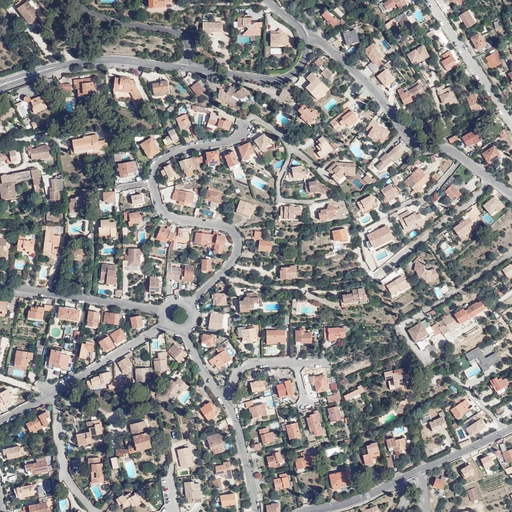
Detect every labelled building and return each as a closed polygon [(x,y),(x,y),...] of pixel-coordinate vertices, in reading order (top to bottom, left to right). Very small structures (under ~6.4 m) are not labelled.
[(20,0),(16,3),(18,7),(17,7),(29,24),(38,18),(35,15),(37,14),(35,11),(37,10),(33,6),(32,7),(27,0),(22,4),(20,0)] [(389,0),(383,4),(382,3),(379,5),(384,12),(397,4),(399,8),(407,4),(403,0),(389,0)] [(314,15),(309,9),(303,13),(308,20),(314,15)] [(468,10),(460,15),(468,28),(476,23),(468,10)] [(339,20),(335,17),(334,19),(330,14),(326,11),(322,15),(334,26),(339,20)] [(434,16),(431,11),(425,15),(428,19),(434,16)] [(403,12),(392,19),(394,22),(399,20),(408,35),(415,31),(406,14),(405,15),(403,12)] [(244,33),(257,33),(256,22),(255,22),(252,25),(249,22),(250,22),(253,18),(238,18),(238,27),(244,28),(246,26),(249,29),(244,33)] [(222,35),(223,22),(203,21),(202,32),(213,32),(213,35),(222,35)] [(389,21),(382,25),(386,29),(392,25),(389,21)] [(357,41),(353,28),(342,32),(346,44),(357,41)] [(271,45),(278,45),(278,43),(284,43),(284,45),(289,45),(289,47),(293,47),(293,40),(289,40),(289,38),(288,38),(288,37),(282,30),(277,35),(271,35),(271,45)] [(486,45),(479,34),(471,38),(478,50),(486,45)] [(368,65),(373,72),(379,68),(375,64),(380,59),(382,58),(372,45),(364,51),(372,62),(368,65)] [(408,53),(415,61),(417,59),(426,54),(421,46),(408,53)] [(457,65),(452,59),(448,52),(440,56),(441,57),(440,58),(440,59),(448,71),(457,65)] [(411,63),(415,61),(408,53),(406,54),(411,63)] [(503,62),(498,54),(487,60),(489,63),(488,64),(491,69),(503,62)] [(329,78),(332,74),(326,69),(323,65),(325,62),(320,57),(314,63),(323,72),(324,73),(329,78)] [(375,64),(379,68),(381,66),(383,65),(384,64),(380,59),(375,64)] [(459,70),(468,66),(465,62),(457,67),(459,70)] [(315,63),(309,68),(316,75),(320,72),(317,69),(319,68),(315,63)] [(465,79),(473,74),(468,66),(460,72),(465,79)] [(384,86),(395,80),(387,67),(376,74),(384,86)] [(323,92),(327,88),(312,72),(305,78),(310,83),(306,87),(309,90),(308,91),(314,97),(321,89),(323,92)] [(137,106),(144,103),(132,79),(128,79),(129,77),(120,76),(120,78),(114,77),(113,90),(130,92),(137,106)] [(77,88),(78,96),(83,95),(83,94),(93,93),(92,78),(77,80),(77,86),(79,86),(79,88),(77,88)] [(154,96),(169,94),(167,80),(159,81),(159,83),(152,84),(154,96)] [(198,97),(205,91),(197,81),(190,87),(198,97)] [(182,94),(186,91),(181,83),(177,86),(182,94)] [(238,99),(247,91),(237,85),(233,84),(231,87),(229,86),(226,90),(228,92),(227,94),(225,92),(224,92),(218,92),(217,98),(221,98),(221,101),(225,101),(225,103),(228,104),(234,104),(234,107),(239,108),(239,101),(237,100),(238,99)] [(420,84),(408,91),(404,93),(402,88),(397,90),(404,105),(412,101),(412,99),(425,92),(420,84)] [(442,104),(449,101),(456,99),(452,91),(451,91),(449,87),(437,92),(438,96),(439,96),(442,104)] [(328,89),(327,88),(323,92),(321,89),(314,97),(317,100),(328,89)] [(288,101),(292,95),(282,90),(279,95),(288,101)] [(249,92),(247,91),(238,99),(239,100),(249,92)] [(34,112),(46,106),(41,95),(31,100),(30,97),(28,96),(26,95),(24,96),(23,98),(24,100),(26,101),(29,102),(34,112)] [(472,112),(480,109),(475,97),(472,99),(471,95),(466,97),(472,112)] [(511,101),(508,96),(502,99),(506,105),(511,101)] [(306,106),(311,102),(308,99),(304,103),(300,106),(301,107),(298,111),(301,114),(299,116),(305,122),(304,122),(310,128),(315,123),(313,120),(317,117),(306,106)] [(21,117),(27,115),(22,102),(16,104),(21,117)] [(0,111),(0,116),(1,120),(13,113),(10,107),(0,111)] [(345,123),(355,115),(349,107),(330,122),(333,127),(339,122),(341,124),(342,126),(345,123)] [(228,130),(231,122),(225,120),(224,122),(220,120),(221,117),(218,115),(218,116),(213,115),(213,114),(210,113),(209,115),(210,116),(207,124),(217,129),(218,126),(228,130)] [(180,130),(185,127),(185,125),(190,123),(186,114),(175,118),(180,130)] [(358,119),(355,115),(345,123),(349,127),(358,119)] [(170,116),(163,123),(164,129),(172,120),(170,116)] [(372,119),(366,129),(370,132),(369,134),(374,138),(376,136),(380,138),(384,140),(389,132),(385,128),(384,129),(383,131),(381,129),(382,127),(378,125),(379,123),(372,119)] [(31,122),(33,128),(40,125),(37,120),(31,122)] [(179,139),(173,128),(168,131),(169,134),(165,137),(161,139),(166,147),(173,143),(173,142),(179,139)] [(479,142),(473,132),(463,139),(467,146),(472,143),(474,145),(479,142)] [(106,148),(105,141),(98,142),(97,134),(83,137),(83,138),(72,140),(73,148),(69,149),(70,155),(86,153),(86,156),(95,154),(94,150),(99,149),(106,148)] [(252,147),(257,153),(261,150),(266,146),(270,143),(263,134),(254,140),(255,142),(256,144),(252,147)] [(446,140),(450,143),(458,139),(456,135),(446,140)] [(322,149),(319,151),(317,153),(321,158),(333,150),(322,136),(315,141),(318,144),(322,149)] [(159,151),(151,137),(140,143),(149,158),(159,151)] [(243,157),(253,153),(249,143),(238,147),(242,156),(243,157)] [(31,155),(32,159),(41,158),(41,154),(42,154),(43,157),(50,156),(48,145),(41,146),(41,147),(37,148),(37,149),(28,150),(29,155),(31,155)] [(395,162),(402,156),(400,153),(403,150),(398,145),(395,147),(391,151),(388,155),(392,160),(395,162)] [(499,156),(493,146),(482,154),(488,163),(499,156)] [(7,160),(8,164),(12,163),(12,162),(17,161),(15,150),(10,151),(11,156),(6,156),(7,160)] [(207,163),(218,162),(217,151),(206,152),(207,163)] [(233,151),(224,155),(229,167),(238,164),(233,151)] [(246,161),(248,160),(249,160),(250,158),(249,156),(251,156),(252,155),(253,154),(253,153),(243,157),(242,156),(241,156),(243,161),(244,161),(246,161)] [(376,166),(381,170),(392,160),(388,155),(386,153),(380,159),(382,161),(380,164),(379,163),(376,166)] [(196,155),(191,158),(195,165),(196,168),(201,165),(200,164),(197,158),(196,155)] [(325,166),(340,158),(339,156),(324,164),(325,166)] [(181,179),(183,183),(184,183),(188,182),(194,180),(192,175),(193,174),(192,171),(191,167),(195,165),(191,158),(187,159),(187,158),(179,162),(182,170),(183,169),(186,177),(181,179)] [(121,177),(136,176),(134,162),(119,163),(121,177)] [(339,178),(342,175),(344,173),(344,176),(354,176),(355,164),(336,163),(327,170),(330,173),(332,172),(333,171),(335,173),(334,174),(331,176),(337,182),(340,179),(339,178)] [(167,174),(170,182),(180,178),(175,166),(172,168),(170,164),(163,167),(164,169),(161,170),(163,176),(167,174)] [(306,176),(305,171),(301,171),(301,170),(301,166),(291,167),(292,172),(289,172),(290,180),(297,179),(297,177),(302,176),(306,176)] [(0,186),(1,195),(0,195),(0,199),(15,198),(13,185),(33,182),(35,194),(39,194),(39,188),(39,183),(36,169),(12,173),(12,174),(0,175),(0,186)] [(415,191),(428,180),(419,169),(404,182),(408,187),(410,185),(415,191)] [(369,184),(371,181),(373,179),(367,175),(363,179),(369,184)] [(451,182),(453,184),(457,180),(451,176),(441,188),(444,191),(444,192),(453,202),(461,194),(452,185),(450,183),(451,182)] [(50,188),(51,200),(59,200),(59,191),(64,190),(63,189),(62,179),(57,179),(52,180),(53,188),(50,188)] [(328,193),(326,186),(325,186),(323,186),(322,185),(316,183),(316,180),(309,182),(309,184),(305,185),(306,192),(310,191),(310,192),(315,191),(315,189),(317,189),(317,191),(324,193),(328,193)] [(395,197),(394,196),(392,193),(394,191),(395,191),(397,190),(395,187),(393,188),(390,184),(383,188),(382,187),(379,188),(381,190),(380,190),(388,202),(395,197)] [(221,191),(209,187),(205,199),(220,204),(223,195),(220,194),(221,191)] [(189,203),(193,203),(195,193),(176,190),(175,194),(174,194),(173,200),(180,201),(186,202),(189,203)] [(114,191),(102,191),(103,202),(115,201),(114,191)] [(142,193),(131,194),(132,204),(143,203),(142,193)] [(363,214),(378,206),(376,203),(375,203),(371,195),(357,203),(363,214)] [(495,195),(483,205),(490,214),(495,210),(498,213),(505,207),(495,195)] [(89,206),(89,204),(87,205),(87,196),(76,197),(76,198),(71,199),(71,203),(70,203),(69,203),(70,206),(71,206),(71,211),(75,214),(84,213),(85,211),(87,212),(87,211),(89,206)] [(255,205),(240,200),(237,211),(249,215),(251,211),(253,211),(255,205)] [(327,209),(321,210),(321,213),(319,213),(320,220),(328,218),(327,216),(333,215),(335,215),(337,209),(338,208),(337,207),(328,204),(327,209)] [(289,215),(293,215),(293,213),(296,213),(296,214),(301,214),(301,207),(296,207),(296,208),(293,208),(293,207),(293,206),(289,206),(289,207),(284,206),(284,207),(281,207),(280,216),(284,216),(284,217),(289,217),(289,215)] [(130,220),(131,222),(129,222),(130,226),(133,225),(133,223),(141,222),(140,212),(130,213),(129,211),(124,212),(125,220),(130,220)] [(413,225),(417,223),(419,226),(424,223),(419,214),(414,217),(413,214),(412,215),(409,211),(398,216),(404,227),(408,225),(409,227),(413,225)] [(464,234),(471,229),(470,227),(474,224),(470,218),(465,221),(464,219),(459,223),(460,224),(454,228),(460,237),(464,234)] [(110,232),(110,236),(116,236),(115,221),(109,222),(109,219),(101,220),(101,226),(99,226),(99,233),(110,232)] [(465,236),(477,228),(474,224),(470,227),(471,229),(464,234),(465,236)] [(387,225),(367,234),(369,241),(366,242),(368,248),(372,246),(373,249),(394,239),(387,225)] [(167,242),(168,240),(168,239),(172,240),(174,234),(175,233),(171,232),(171,231),(167,229),(162,227),(157,238),(161,240),(161,239),(167,242)] [(177,242),(188,243),(189,232),(186,231),(186,229),(178,228),(176,234),(173,241),(172,242),(169,249),(175,250),(176,250),(177,242)] [(348,240),(346,228),(332,231),(335,242),(342,240),(342,242),(348,240)] [(46,230),(44,248),(53,249),(52,252),(59,253),(61,236),(54,236),(54,231),(48,230),(46,230)] [(217,233),(213,232),(212,234),(210,244),(215,245),(213,252),(222,253),(225,237),(217,235),(217,233)] [(210,244),(212,234),(196,233),(195,243),(210,245),(210,244)] [(19,236),(17,248),(25,248),(25,251),(29,251),(29,254),(33,255),(34,244),(30,244),(30,241),(25,241),(26,236),(19,236)] [(258,250),(271,251),(272,244),(271,244),(272,242),(259,241),(258,250)] [(71,248),(71,259),(81,260),(81,262),(86,263),(87,257),(84,256),(82,256),(82,253),(82,249),(71,248)] [(128,265),(122,265),(122,270),(143,271),(143,265),(139,265),(140,255),(140,249),(128,249),(128,255),(125,255),(125,260),(128,260),(128,265)] [(370,252),(364,255),(371,271),(378,268),(370,252)] [(439,278),(435,268),(431,270),(431,271),(429,271),(427,271),(425,270),(424,268),(424,265),(425,263),(418,257),(413,263),(415,264),(414,271),(416,271),(419,278),(420,277),(426,282),(426,284),(439,278)] [(201,270),(206,270),(211,271),(211,259),(202,259),(201,270)] [(175,278),(181,279),(182,279),(182,276),(183,269),(183,268),(172,267),(172,263),(168,262),(167,277),(175,278)] [(290,263),(282,263),(283,268),(280,268),(281,279),(290,278),(290,277),(297,277),(296,266),(291,266),(290,263)] [(101,264),(100,279),(106,279),(106,281),(115,282),(116,276),(115,276),(116,266),(101,264)] [(511,264),(511,265),(508,267),(508,266),(502,270),(507,277),(511,273),(511,264)] [(182,280),(192,281),(194,267),(186,266),(185,270),(183,269),(182,276),(182,279),(182,280)] [(154,291),(156,292),(159,292),(159,287),(158,287),(159,278),(155,278),(155,277),(150,277),(150,284),(145,284),(145,291),(149,291),(149,293),(154,293),(154,291)] [(402,277),(387,286),(392,295),(400,290),(401,292),(409,287),(402,277)] [(444,294),(450,290),(451,290),(446,282),(439,286),(444,294)] [(344,307),(372,303),(370,294),(368,294),(367,292),(366,292),(366,288),(349,290),(350,294),(345,294),(345,296),(343,296),(344,307)] [(497,298),(505,293),(503,289),(495,294),(497,298)] [(260,309),(259,307),(255,307),(254,302),(259,301),(259,294),(255,294),(254,294),(253,291),(247,292),(247,296),(245,296),(244,298),(244,300),(239,300),(240,312),(250,311),(250,309),(260,309)] [(217,305),(226,305),(226,294),(214,294),(215,300),(217,300),(217,305)] [(459,322),(460,323),(485,308),(481,301),(477,303),(476,302),(469,307),(467,303),(464,305),(467,310),(465,311),(463,308),(454,313),(453,312),(442,318),(443,319),(448,328),(459,322)] [(44,307),(35,306),(35,307),(31,307),(30,310),(29,310),(27,317),(42,319),(44,310),(44,307)] [(58,313),(58,318),(78,321),(80,310),(59,307),(58,313)] [(87,326),(97,327),(99,312),(88,311),(87,320),(88,320),(87,326)] [(109,315),(104,315),(103,322),(119,325),(121,314),(109,312),(109,315)] [(223,315),(211,313),(208,331),(217,332),(217,329),(221,329),(223,315)] [(127,325),(128,328),(132,328),(143,326),(141,315),(130,317),(131,321),(126,322),(127,325)] [(426,319),(421,322),(422,324),(419,326),(420,327),(417,328),(416,327),(413,329),(412,327),(408,330),(415,343),(420,341),(420,342),(430,336),(429,335),(434,332),(426,319)] [(436,323),(441,331),(443,334),(449,330),(448,328),(443,319),(436,323)] [(431,326),(435,334),(441,331),(436,323),(431,326)] [(329,327),(325,327),(325,337),(329,337),(329,340),(337,340),(337,335),(340,335),(340,336),(344,337),(344,332),(348,332),(348,326),(344,325),(344,328),(329,328),(329,327)] [(245,327),(237,328),(238,337),(241,337),(242,343),(243,343),(243,344),(248,343),(248,342),(257,341),(255,328),(246,329),(245,327)] [(116,343),(125,337),(120,328),(111,334),(116,343)] [(310,343),(311,333),(304,333),(304,329),(299,328),(299,330),(295,330),(295,342),(300,342),(300,343),(310,343)] [(285,330),(266,331),(266,344),(272,344),(272,342),(280,342),(280,344),(285,343),(285,330)] [(214,336),(203,334),(201,343),(207,344),(206,346),(212,347),(214,336)] [(104,351),(113,345),(108,336),(99,342),(104,351)] [(42,354),(44,342),(37,341),(35,353),(42,354)] [(92,352),(93,343),(86,342),(85,344),(81,343),(79,357),(85,358),(85,357),(89,357),(90,352),(92,352)] [(181,364),(185,359),(183,358),(186,355),(175,344),(169,350),(171,353),(170,353),(181,364)] [(479,347),(466,355),(470,362),(475,359),(483,373),(490,369),(489,367),(500,361),(495,353),(485,359),(479,347)] [(53,362),(53,366),(66,369),(69,353),(64,352),(64,353),(60,353),(61,351),(51,348),(49,362),(53,362)] [(14,364),(26,366),(27,361),(30,361),(30,359),(32,359),(33,353),(28,352),(17,350),(14,364)] [(231,360),(225,350),(219,353),(209,360),(212,365),(215,364),(218,368),(226,362),(226,363),(231,360)] [(165,356),(164,352),(158,352),(158,358),(158,360),(154,361),(155,371),(169,369),(168,365),(166,365),(165,359),(165,356)] [(131,364),(126,357),(118,362),(123,370),(122,370),(124,374),(127,372),(127,371),(130,369),(128,366),(131,364)] [(151,375),(151,367),(135,368),(136,380),(133,380),(133,383),(144,381),(144,378),(148,378),(148,375),(151,375)] [(393,380),(394,386),(399,385),(398,383),(408,380),(406,368),(383,373),(384,379),(392,377),(393,380)] [(111,378),(110,372),(99,374),(99,376),(93,378),(93,379),(90,379),(90,380),(88,381),(90,388),(93,388),(93,385),(109,381),(109,378),(111,378)] [(316,391),(327,389),(324,375),(314,378),(313,375),(309,376),(310,383),(314,382),(316,391)] [(496,391),(508,384),(505,378),(503,379),(502,376),(499,377),(498,375),(490,380),(496,391)] [(180,386),(183,389),(185,390),(188,386),(177,378),(174,382),(172,381),(171,383),(169,382),(164,388),(167,391),(165,393),(171,398),(173,395),(180,386)] [(263,379),(249,382),(251,391),(256,390),(257,391),(265,389),(263,379)] [(287,395),(292,394),(289,380),(283,381),(284,384),(276,386),(279,396),(287,394),(287,395)] [(364,391),(363,389),(362,387),(361,385),(357,387),(358,389),(344,396),(346,400),(364,391)] [(176,398),(183,389),(180,386),(173,395),(176,398)] [(0,406),(0,407),(13,401),(7,389),(0,392),(0,406)] [(470,405),(467,399),(451,409),(456,418),(469,410),(467,407),(470,405)] [(251,401),(245,402),(246,408),(249,408),(250,412),(251,412),(252,416),(253,418),(266,415),(264,404),(252,406),(251,401)] [(207,420),(218,412),(212,402),(200,410),(207,420)] [(341,419),(338,406),(328,408),(331,422),(341,419)] [(307,418),(310,431),(314,430),(315,435),(322,433),(318,417),(320,416),(318,410),(313,411),(314,414),(310,415),(310,417),(307,418)] [(46,412),(39,415),(45,426),(48,425),(46,422),(48,422),(45,417),(48,416),(46,412)] [(39,415),(38,413),(33,416),(33,417),(34,419),(27,423),(26,423),(30,431),(32,430),(33,432),(41,428),(45,426),(39,415)] [(429,422),(432,421),(429,415),(419,418),(422,424),(429,422)] [(432,421),(429,422),(433,430),(440,428),(446,425),(442,417),(432,421)] [(79,433),(81,444),(92,442),(91,435),(100,433),(97,419),(87,421),(89,431),(87,431),(79,433)] [(481,419),(466,429),(471,437),(486,427),(481,419)] [(134,443),(127,445),(129,453),(137,451),(136,450),(151,446),(144,421),(130,424),(134,443)] [(290,438),(300,436),(297,422),(286,425),(286,422),(281,424),(282,430),(287,429),(290,438)] [(261,435),(263,444),(270,442),(270,441),(274,440),(273,436),(275,435),(274,431),(269,433),(267,427),(258,429),(259,433),(260,433),(261,435)] [(213,454),(223,451),(220,443),(222,443),(219,432),(206,436),(210,449),(212,449),(213,454)] [(386,440),(388,448),(394,447),(395,446),(396,451),(406,448),(404,443),(403,438),(395,440),(393,440),(392,438),(386,440)] [(372,457),(380,455),(377,442),(370,443),(371,445),(367,445),(368,453),(363,454),(364,460),(372,458),(372,457)] [(341,445),(325,449),(327,457),(343,452),(341,445)] [(22,455),(20,446),(3,449),(5,459),(22,455)] [(177,448),(179,459),(182,459),(182,462),(180,463),(181,466),(193,464),(189,446),(185,447),(177,448)] [(511,458),(511,448),(503,452),(507,463),(511,461),(511,459),(511,458)] [(266,454),(269,466),(278,464),(278,462),(282,461),(279,451),(266,454)] [(295,459),(297,468),(317,464),(316,460),(317,460),(316,454),(308,456),(307,452),(303,453),(304,457),(295,459)] [(493,462),(490,456),(482,460),(485,467),(489,465),(489,464),(493,462)] [(48,471),(45,457),(36,459),(37,463),(25,465),(26,471),(28,471),(28,475),(48,471)] [(89,458),(90,468),(90,469),(91,469),(92,472),(89,472),(90,482),(103,481),(101,462),(100,462),(99,457),(89,458)] [(225,464),(214,467),(217,478),(220,477),(219,475),(221,474),(222,476),(224,478),(225,477),(226,479),(232,478),(229,462),(224,463),(225,464)] [(469,465),(460,470),(465,478),(474,473),(469,465)] [(332,486),(338,485),(351,482),(348,471),(330,475),(332,486)] [(276,490),(290,486),(287,473),(280,475),(280,478),(274,479),(276,490)] [(441,476),(440,479),(436,478),(435,483),(432,481),(430,485),(442,489),(446,478),(446,477),(441,476)] [(188,498),(187,498),(188,503),(201,501),(201,498),(198,498),(197,489),(200,488),(199,483),(193,483),(193,481),(184,482),(186,496),(188,495),(188,498)] [(34,495),(32,485),(17,488),(14,489),(15,493),(16,498),(34,495)] [(467,490),(470,497),(472,501),(480,498),(476,487),(467,490)] [(119,497),(122,503),(124,508),(131,504),(131,505),(134,503),(135,505),(140,502),(139,501),(140,500),(145,504),(149,501),(141,494),(140,495),(138,491),(134,493),(134,494),(131,496),(130,493),(124,496),(123,495),(119,497)] [(222,506),(236,503),(234,493),(220,496),(222,506)] [(46,507),(45,502),(22,507),(23,511),(27,511),(48,511),(48,507),(46,507)] [(277,511),(277,510),(279,510),(278,502),(271,503),(271,504),(265,505),(266,511),(277,511)]
